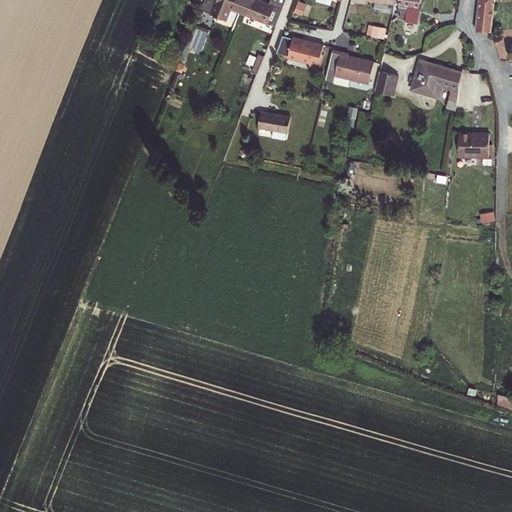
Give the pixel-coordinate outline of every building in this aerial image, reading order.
[(234,11),(242,14),(247,0),(221,0),(215,18),(229,23),(234,11)] [(275,0),(273,7),(255,0),(247,0),(242,14),(266,24),(279,28),(289,0),(275,0)] [(304,12),(307,2),(299,0),(297,11),(304,12)] [(355,0),(353,8),(367,10),(368,6),(368,0),(355,0)] [(396,9),(397,0),(368,0),(368,6),(396,9)] [(425,0),(402,0),(402,10),(403,22),(409,23),(409,26),(422,28),(425,0)] [(511,0),(482,0),(478,32),(493,35),(497,0),(511,0)] [(370,24),(368,35),(387,37),(388,26),(370,24)] [(210,32),(197,26),(189,48),(202,53),(210,32)] [(327,47),(296,40),(295,41),(286,39),(279,54),(291,58),(290,61),(312,65),(312,69),(321,71),(327,47)] [(373,85),(377,64),(351,58),(353,55),(336,51),(329,81),(337,83),(338,78),(373,85)] [(267,57),(253,52),(246,70),(259,75),(267,57)] [(408,76),(410,66),(385,60),(382,71),(408,76)] [(459,113),(462,98),(466,73),(459,72),(459,73),(452,71),(426,65),(421,88),(419,94),(446,101),(448,90),(458,92),(457,97),(454,112),(459,113)] [(381,79),(376,99),(395,103),(399,83),(381,79)] [(292,121),(262,116),(259,131),(290,136),(292,121)] [(492,157),(493,133),(482,133),(482,135),(476,135),(476,133),(463,132),(462,156),(492,157)] [(482,213),(484,221),(496,218),(495,210),(482,213)]
